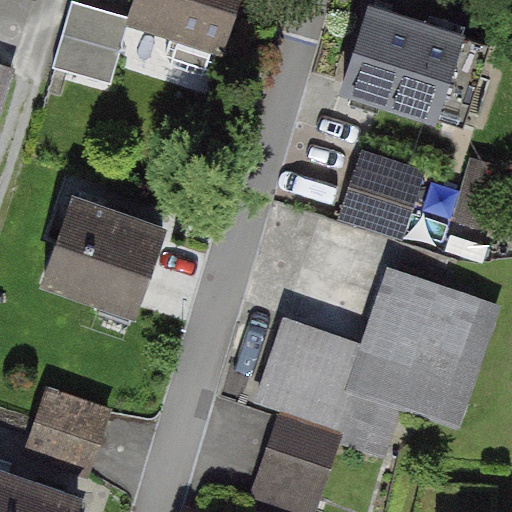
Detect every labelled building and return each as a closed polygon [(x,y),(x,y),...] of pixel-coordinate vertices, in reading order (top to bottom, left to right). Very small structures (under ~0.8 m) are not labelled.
[(232,48),(247,0),(143,0),(137,19),(232,48)] [(132,24),(77,7),(60,66),(115,82),(132,24)] [(500,57),(366,15),(342,91),(475,134),(500,57)] [(0,117),(14,72),(0,67),(0,117)] [(424,174),(365,154),(344,218),(403,238),(424,174)] [(140,320),(175,222),(81,189),(46,287),(140,320)] [(502,306),(389,267),(363,342),(285,315),(256,397),(391,444),(403,409),(460,429),(502,306)] [(113,412),(53,391),(32,453),(92,473),(113,412)] [(315,511),(341,438),(280,417),(250,503),(276,511),(315,511)] [(0,511),(82,511),(87,497),(0,468),(0,511)]
